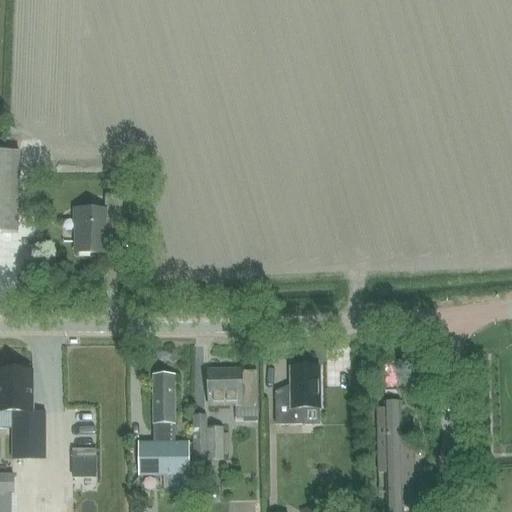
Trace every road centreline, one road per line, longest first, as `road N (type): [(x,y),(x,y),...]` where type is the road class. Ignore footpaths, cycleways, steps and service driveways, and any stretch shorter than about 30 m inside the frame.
road 1 (residential): [(448,317),(0,326)]
road 2 (residential): [(454,511),(448,317)]
